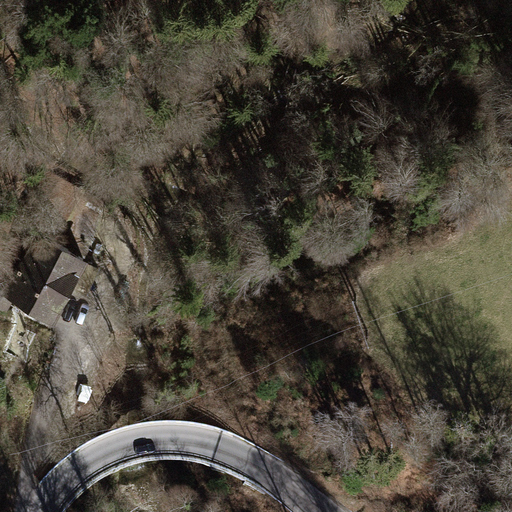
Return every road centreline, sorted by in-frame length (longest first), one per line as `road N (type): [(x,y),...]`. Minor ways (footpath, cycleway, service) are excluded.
road 1 (tertiary): [(42,511),(56,489),(109,452),(174,443),(221,449),(286,480),(321,511)]
road 2 (track): [(30,511),(35,456),(95,291)]
